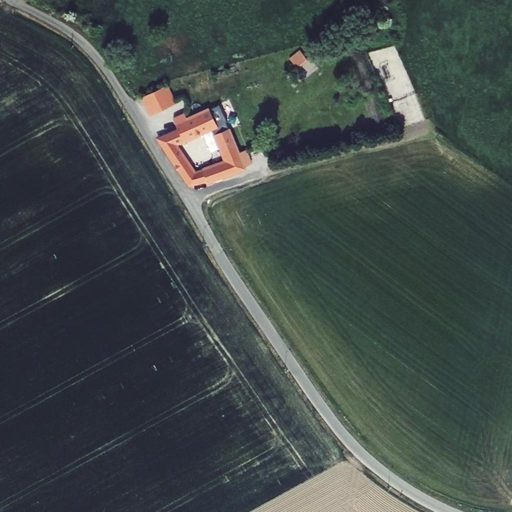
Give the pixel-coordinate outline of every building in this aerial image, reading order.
[(307,59),(300,50),(289,58),(296,67),(307,59)] [(157,112),(176,103),(167,84),(159,88),(157,82),(145,87),(148,93),(141,97),(150,115),(156,111),(157,112)] [(203,182),(208,182),(213,180),(208,167),(195,173),(176,144),(226,121),(218,105),(209,109),(209,108),(187,119),(185,113),(173,119),(178,129),(157,138),(189,185),(203,182)] [(245,168),(244,166),(251,163),(246,150),(239,153),(233,140),(240,137),(236,125),(214,134),(225,161),(216,165),(221,177),(245,168)] [(213,180),(221,177),(216,165),(208,167),(213,180)]
